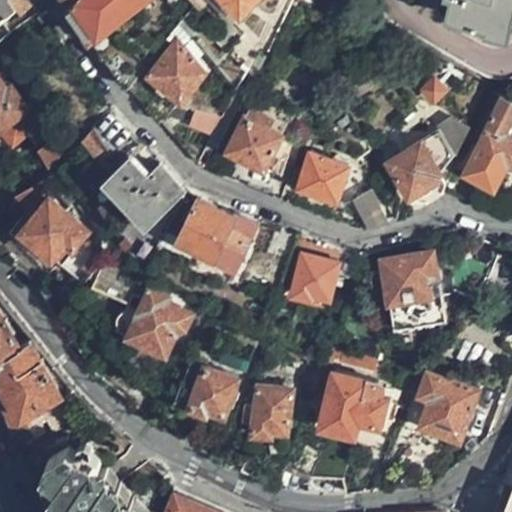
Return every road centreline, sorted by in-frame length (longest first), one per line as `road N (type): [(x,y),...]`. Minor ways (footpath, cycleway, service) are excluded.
road 1 (residential): [(511,235),(479,221),(452,221),(385,244),(311,235),(192,170),(89,56),(51,0)]
road 2 (residential): [(144,438),(241,486),(306,504),(446,489),(482,460),(511,415)]
road 3 (residential): [(0,282),(70,371),(144,438)]
road 4 (residential): [(144,438),(178,472),(267,511)]
